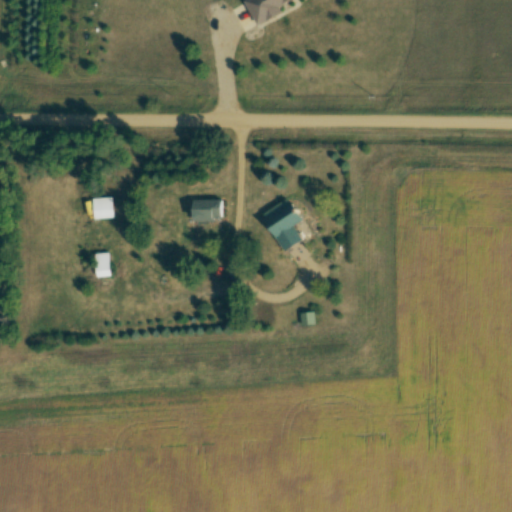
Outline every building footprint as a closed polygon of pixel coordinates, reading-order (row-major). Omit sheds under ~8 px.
[(283,16),(279,7),(295,0),(245,0),(256,27),(283,16)] [(93,219),(113,219),(113,199),(93,199),(93,219)] [(194,223),(222,223),(222,201),(193,201),(194,223)] [(304,242),(295,228),(304,222),(292,203),(265,220),(285,254),(304,242)] [(110,255),(96,255),(96,278),(110,278),(110,255)]
